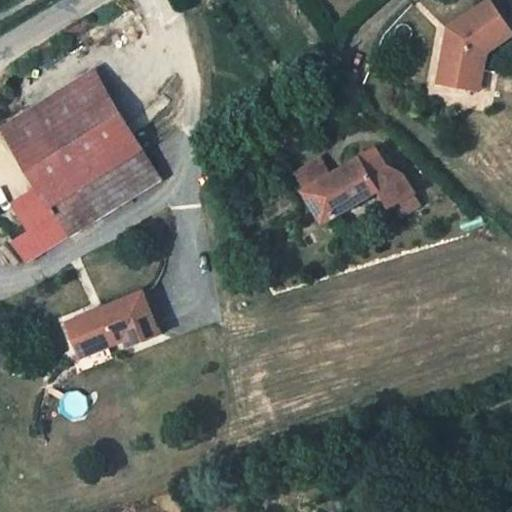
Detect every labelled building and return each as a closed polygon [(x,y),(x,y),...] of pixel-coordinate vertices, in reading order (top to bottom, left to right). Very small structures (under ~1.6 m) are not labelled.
[(491,52),(511,36),(511,25),(493,0),(490,0),(452,28),(444,83),(467,87),(470,69),(488,72),(491,52)] [(64,200),(91,184),(153,147),(106,68),(15,123),(49,180),(64,200)] [(488,72),(470,69),(467,87),(485,90),(488,72)] [(171,176),(153,147),(91,184),(108,214),(171,176)] [(359,147),(297,179),(324,230),(351,216),(342,198),(379,178),(391,171),(383,156),(368,165),(359,147)] [(391,171),(379,178),(398,210),(418,196),(402,171),(395,168),(391,171)] [(49,180),(13,202),(31,232),(10,245),(23,267),(83,230),(64,200),(49,180)] [(83,230),(108,214),(91,184),(64,200),(83,230)] [(141,294),(65,326),(80,361),(124,342),(127,350),(159,337),(141,294)]
